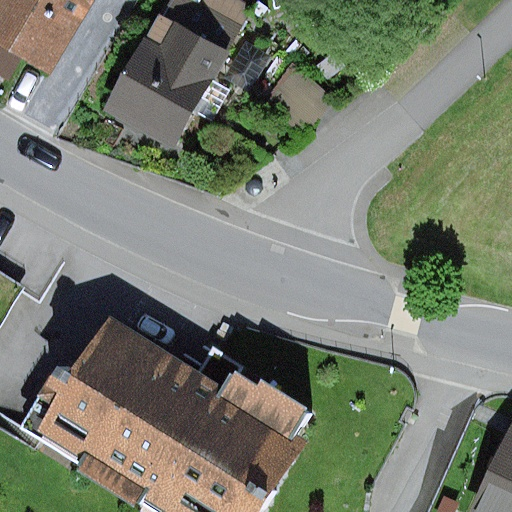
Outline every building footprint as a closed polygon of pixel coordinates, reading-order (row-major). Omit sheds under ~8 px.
[(0,0),(0,45),(19,57),(50,75),(94,0),(0,0)] [(202,0),(199,6),(188,0),(170,0),(148,40),(143,37),(102,112),(174,151),(253,7),(239,0),(202,0)] [(19,57),(0,45),(0,81),(4,84),(19,57)] [(0,321),(19,290),(0,278),(0,321)] [(65,404),(50,427),(91,454),(83,466),(144,505),(158,484),(200,511),(199,511),(264,511),(277,492),(274,490),(301,447),(295,444),(313,415),(265,385),(261,391),(236,375),(223,395),(118,329),(98,360),(94,358),(82,376),(70,368),(52,396),(65,404)] [(511,511),(511,445),(481,511),(511,511)]
